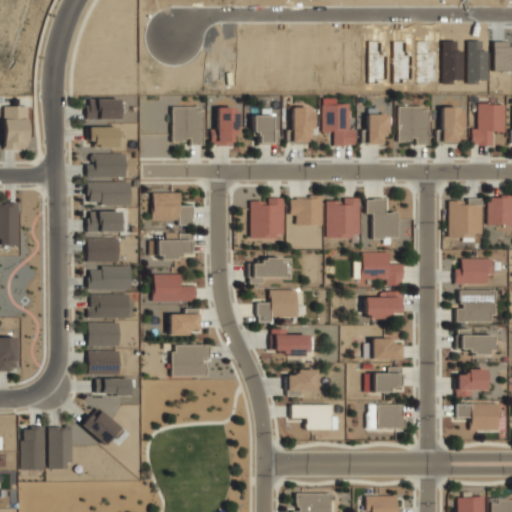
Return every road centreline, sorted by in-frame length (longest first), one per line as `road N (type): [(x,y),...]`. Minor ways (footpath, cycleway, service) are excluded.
road 1 (residential): [(0,398),(24,398),(45,388),(53,373),(50,94),(72,0)]
road 2 (residential): [(142,171),(511,170)]
road 3 (residential): [(262,511),(255,390),(218,293),(217,171)]
road 4 (residential): [(426,171),(426,511)]
road 5 (residential): [(511,10),(196,12)]
road 6 (residential): [(262,463),(511,463)]
